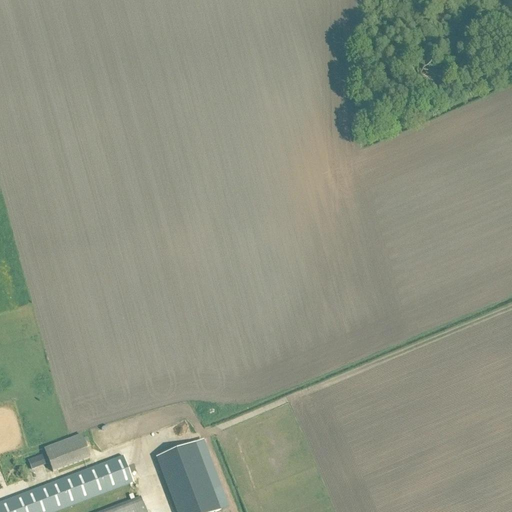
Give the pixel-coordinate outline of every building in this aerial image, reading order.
[(53,472),(90,458),(81,435),(44,450),(53,472)] [(176,511),(219,511),(227,509),(202,441),(156,458),(176,511)] [(44,456),(29,462),(32,472),(48,466),(44,456)] [(58,511),(133,484),(123,457),(0,503),(0,511),(58,511)] [(145,511),(140,498),(103,511),(145,511)]
